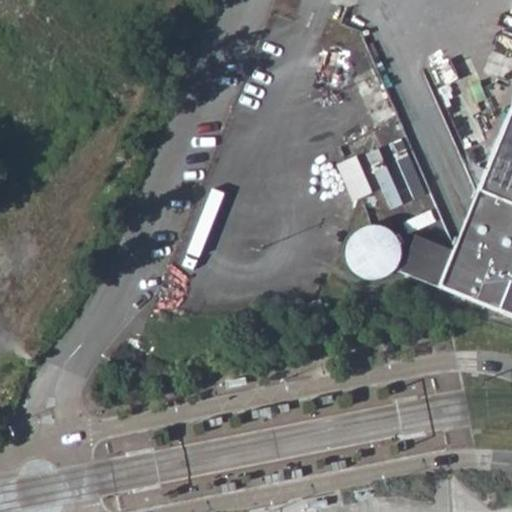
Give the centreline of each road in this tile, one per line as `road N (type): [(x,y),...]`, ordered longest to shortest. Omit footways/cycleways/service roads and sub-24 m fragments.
road 1 (residential): [(42,438),(62,366),(128,263),(234,0)]
road 2 (residential): [(511,367),(427,364),(58,443)]
road 3 (residential): [(189,511),(433,463),(511,460)]
road 4 (unknown): [(363,0),(383,20),(447,165)]
